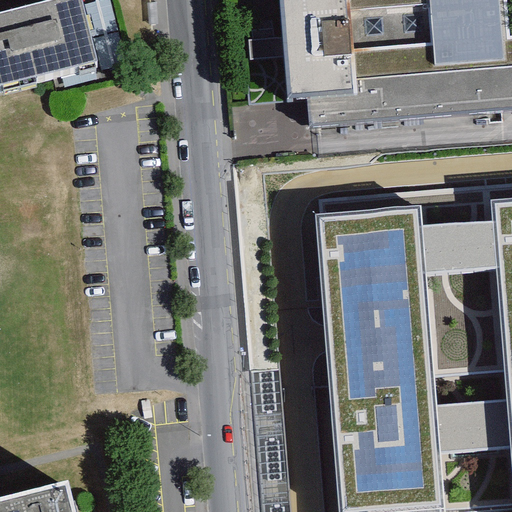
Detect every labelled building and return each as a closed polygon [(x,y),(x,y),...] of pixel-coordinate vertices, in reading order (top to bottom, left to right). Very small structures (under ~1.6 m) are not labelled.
[(0,96),(54,84),(100,72),(83,4),(82,0),(55,0),(0,14),(0,96)] [(310,127),(511,113),(511,0),(283,0),(292,100),(309,99),(310,127)] [(511,204),(494,206),(511,423),(511,204)] [(424,210),(317,218),(338,511),(445,511),(441,441),(424,210)] [(511,511),(511,435),(441,441),(445,511),(511,511)] [(76,511),(70,485),(0,502),(0,511),(76,511)]
